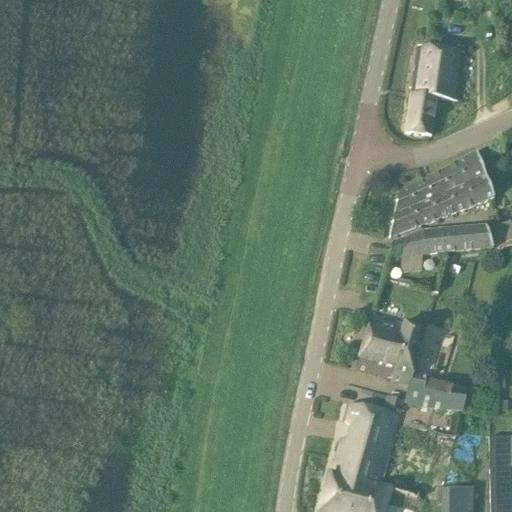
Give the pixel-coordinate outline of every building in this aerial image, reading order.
[(456,102),(464,53),(418,46),(405,134),(431,138),(437,99),(456,102)] [(474,155),(459,163),(480,205),(479,206),(492,201),(474,155)] [(461,212),(479,206),(480,205),(459,163),(443,171),(462,212),(461,212)] [(445,219),(461,212),(462,212),(443,171),(426,180),(446,218),(445,219)] [(390,239),(445,219),(446,218),(426,180),(399,195),(390,239)] [(502,225),(486,231),(492,248),(511,240),(511,229),(509,223),(502,225)] [(465,254),(493,252),(492,248),(486,231),(484,226),(465,228),(465,244),(465,254)] [(447,255),(465,254),(465,244),(465,228),(447,230),(447,255)] [(428,256),(447,255),(447,230),(428,232),(428,256)] [(410,259),(421,258),(421,257),(428,256),(428,232),(422,232),(408,237),(410,259)] [(387,261),(400,260),(410,259),(408,237),(392,243),(387,261)] [(401,275),(421,273),(421,258),(410,259),(400,260),(401,275)] [(461,414),(465,400),(449,397),(451,386),(426,379),(412,377),(425,331),(372,315),(356,372),(408,387),(403,404),(428,409),(461,414)] [(391,446),(403,402),(387,398),(383,414),(348,405),(320,511),(355,511),(364,483),(379,488),(391,446)] [(364,483),(355,511),(385,511),(391,491),(421,499),(432,456),(421,454),(426,430),(400,424),(395,447),(391,446),(379,488),(364,483)] [(511,438),(489,439),(489,511),(508,511),(508,466),(511,466),(511,438)] [(472,511),(473,489),(449,489),(448,511),(472,511)]
